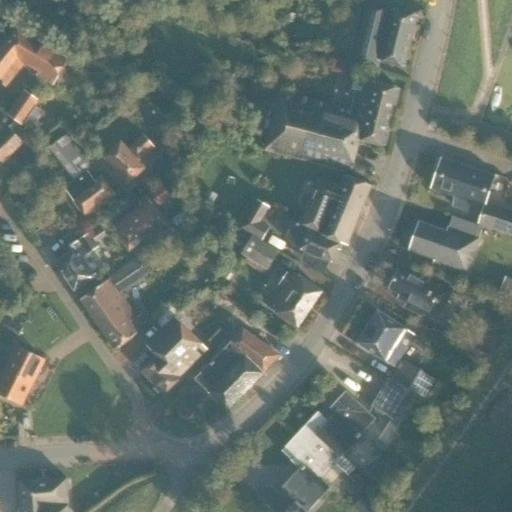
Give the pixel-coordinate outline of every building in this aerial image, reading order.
[(405,66),(418,15),(393,8),(393,6),(368,0),(363,0),(348,61),(378,69),(380,60),(405,66)] [(9,38),(0,48),(0,78),(2,80),(0,82),(5,86),(24,63),(39,73),(37,75),(53,85),(70,59),(17,26),(9,38)] [(258,51),(268,54),(271,43),(261,40),(258,51)] [(503,116),(511,86),(511,78),(501,75),(490,112),(503,116)] [(399,88),(366,79),(364,88),(363,92),(356,91),(352,109),(335,105),(334,109),(326,107),(327,103),(281,91),(268,140),(267,147),(266,150),(352,172),(360,139),(377,143),(385,145),(399,88)] [(24,89),(7,114),(22,125),(40,100),(24,89)] [(10,128),(3,121),(0,124),(0,159),(3,162),(28,135),(14,122),(10,128)] [(145,168),(139,161),(155,146),(144,134),(128,149),(121,141),(103,156),(127,183),(145,168)] [(171,140),(163,146),(171,158),(180,152),(171,140)] [(479,223),(493,228),(495,228),(511,234),(511,210),(480,199),(488,174),(442,158),(431,187),(455,195),(453,205),(468,210),(471,201),(485,206),(479,223)] [(86,216),(115,194),(102,177),(96,181),(88,171),(65,188),(86,216)] [(294,219),(293,221),(300,226),(340,242),(340,241),(348,245),(372,185),(345,174),(340,186),(319,178),(301,222),(294,219)] [(166,223),(149,199),(146,195),(139,201),(142,205),(113,225),(130,250),(166,223)] [(256,199),(239,227),(263,240),(271,227),(262,221),(270,206),(256,199)] [(300,226),(293,221),(286,237),(292,245),(301,248),(332,261),(340,242),(300,226)] [(488,241),(493,228),(479,223),(481,224),(477,237),(448,227),(446,231),(419,221),(409,249),(435,258),(433,262),(466,274),(479,238),(488,241)] [(96,243),(110,233),(104,223),(89,233),(96,243)] [(262,241),(263,240),(239,227),(236,225),(230,237),(246,247),(243,253),(269,269),(279,251),(262,241)] [(89,253),(99,247),(96,243),(89,233),(70,246),(73,250),(58,260),(56,262),(75,290),(102,271),(92,257),(89,253)] [(73,250),(70,246),(55,256),(58,260),(73,250)] [(145,328),(122,294),(147,275),(137,258),(110,277),(111,278),(81,298),(116,349),(145,328)] [(437,319),(452,290),(423,275),(420,280),(399,270),(390,287),(400,293),(397,298),(407,303),(405,306),(422,315),(423,312),(437,319)] [(298,327),(322,291),(303,278),(295,272),(271,308),(279,314),(298,327)] [(211,304),(240,329),(251,315),(223,291),(211,304)] [(415,334),(409,330),(413,324),(392,311),(388,317),(377,310),(357,342),(394,366),(415,334)] [(0,328),(17,337),(23,326),(3,316),(0,321),(0,328)] [(176,316),(147,345),(158,356),(142,371),(155,384),(153,386),(160,393),(162,391),(164,393),(180,378),(179,376),(208,348),(192,333),(176,316)] [(478,359),(484,362),(497,340),(473,325),(460,348),(478,359)] [(227,410),(280,355),(241,328),(231,341),(231,342),(195,379),(209,391),(208,392),(227,410)] [(6,368),(34,382),(46,359),(18,345),(6,368)] [(403,360),(392,378),(419,394),(430,376),(403,360)] [(0,393),(23,405),(34,382),(6,368),(0,380),(0,393)] [(410,409),(419,394),(392,378),(392,379),(388,377),(380,391),(410,409)] [(318,412),(296,435),(317,454),(321,450),(334,462),(342,470),(348,476),(356,467),(342,455),(376,419),(346,390),(330,408),(335,413),(327,421),(318,412)] [(385,450),(410,409),(380,391),(371,406),(391,418),(375,444),(385,450)] [(334,462),(321,450),(317,454),(296,435),(281,451),(300,469),(282,487),(284,488),(279,494),(268,483),(257,495),(275,511),(285,511),(297,500),(308,510),(328,486),(329,487),(342,470),(334,462)] [(69,511),(67,479),(19,481),(20,511),(69,511)] [(365,492),(352,506),(358,511),(374,511),(380,506),(365,492)]
